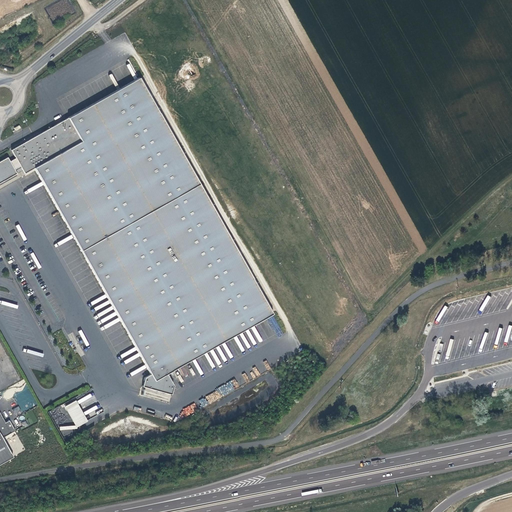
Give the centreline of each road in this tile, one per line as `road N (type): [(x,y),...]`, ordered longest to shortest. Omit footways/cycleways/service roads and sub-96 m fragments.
road 1 (track): [(421,260),(373,313),(363,307),(190,0)]
road 2 (motorway): [(511,437),(134,511)]
road 3 (motorway): [(198,511),(511,449)]
road 4 (motorway): [(417,395),(375,430),(126,511)]
road 5 (secondary): [(18,84),(120,0)]
